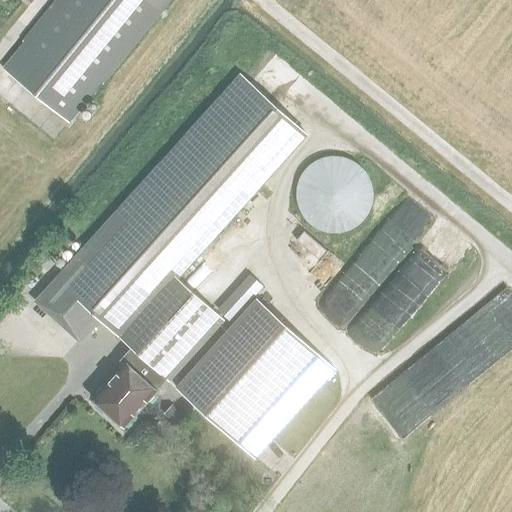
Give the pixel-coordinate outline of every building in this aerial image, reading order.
[(58,0),(2,69),(69,123),(89,99),(101,84),(102,84),(170,0),(58,0)] [(96,403),(114,420),(124,429),(137,415),(167,383),(168,384),(227,321),(179,277),(206,248),(309,135),(242,73),(138,186),(42,290),(33,299),(81,342),(100,320),(130,348),(120,358),(129,367),(96,403)] [(382,175),(318,152),(296,213),(360,236),(382,175)] [(54,264),(48,258),(40,266),(47,272),(54,264)] [(257,300),(176,390),(236,443),(254,460),(335,371),(316,354),(257,300)] [(164,415),(178,428),(186,419),(172,406),(164,415)]
